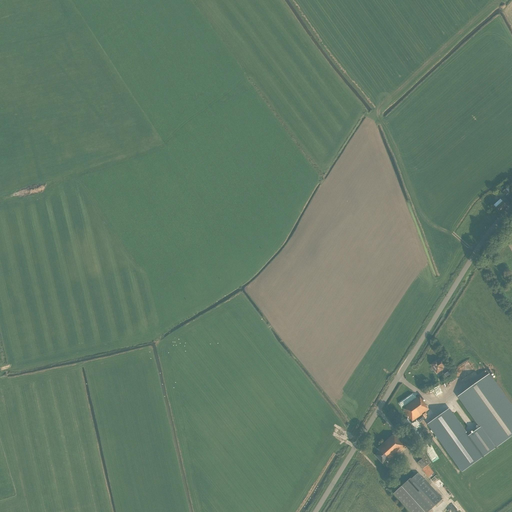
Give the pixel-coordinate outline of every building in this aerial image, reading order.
[(496,208),(494,210),(497,214),(500,212),(507,206),(509,203),(504,197),(501,200),(502,202),(499,205),(497,202),(494,205),(496,208)] [(437,363),(436,361),(430,365),(436,374),(442,370),(441,368),(445,366),(441,360),(437,363)] [(511,435),(511,408),(488,375),(458,397),(480,428),(467,437),(455,420),(456,419),(447,405),(436,413),(472,464),(511,435)] [(409,404),(402,409),(412,422),(428,410),(419,397),(409,404)] [(425,423),(434,435),(442,429),(434,417),(425,423)] [(389,464),(393,461),(392,460),(406,447),(394,434),(377,450),(379,452),(375,455),(383,465),(386,461),(389,464)] [(434,474),(428,466),(428,465),(431,463),(422,452),(415,457),(419,461),(417,463),(422,470),(428,478),(434,474)] [(410,479),(404,484),(407,488),(406,490),(425,511),(428,511),(442,500),(418,474),(411,480),(410,479)] [(453,501),(458,507),(461,504),(456,498),(453,501)]
